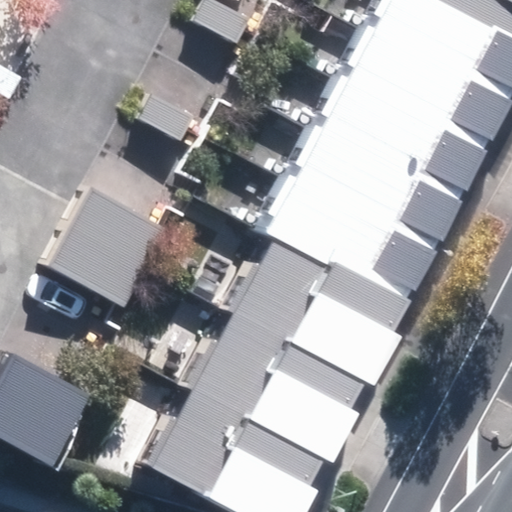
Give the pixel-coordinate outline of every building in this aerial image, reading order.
[(155,469),(235,511),(307,511),(319,490),(308,484),(323,455),(334,461),(361,412),(352,407),(366,381),(377,387),(404,338),(389,330),(511,97),(511,0),(378,0),(370,15),(381,20),(373,35),(366,31),(346,68),(355,73),(349,83),(339,78),(321,113),(329,118),(321,134),(311,129),(295,159),(307,165),(299,180),(290,176),(270,214),(276,217),(268,232),(278,237),(155,469)] [(263,0),(196,0),(185,21),(235,50),(263,0)] [(212,78),(168,55),(134,120),(178,143),(212,78)] [(0,64),(0,102),(1,103),(16,72),(0,64)] [(101,147),(82,186),(38,267),(120,311),(164,227),(145,218),(165,179),(101,147)] [(88,395),(4,349),(0,356),(0,441),(48,467),(88,395)]
